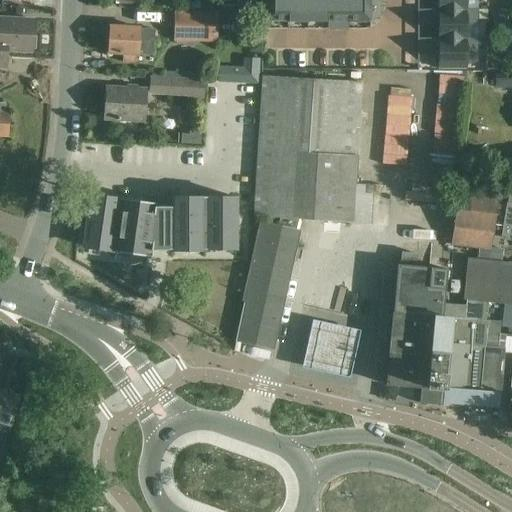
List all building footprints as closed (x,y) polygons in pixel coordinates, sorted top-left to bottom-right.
[(148,0),(140,0),(139,9),(161,13),(162,3),(148,0)] [(259,0),(235,0),(236,11),(260,11),(259,0)] [(306,22),(306,21),(308,21),(308,22),(311,22),(311,21),(324,21),(324,22),(327,22),(327,21),(349,21),(349,22),(352,22),(352,21),(365,21),(365,22),(368,22),(368,21),(370,21),(369,0),(265,0),(265,21),(287,21),(287,22),(290,22),(290,21),(303,21),(303,22),(306,22)] [(438,0),(438,9),(438,10),(466,10),(466,9),(465,0),(438,0)] [(466,24),(478,24),(478,9),(466,9),(466,10),(438,10),(438,9),(417,9),(417,12),(418,12),(418,24),(417,24),(417,26),(438,26),(438,38),(438,39),(466,39),(466,38),(466,24)] [(511,10),(501,10),(500,33),(511,33),(511,10)] [(174,12),(174,42),(217,43),(218,13),(174,12)] [(31,51),(31,48),(34,48),(35,35),(31,35),(32,19),(0,17),(0,67),(5,67),(6,50),(31,51)] [(107,53),(123,54),(122,63),(135,64),(136,55),(137,55),(137,54),(152,55),(154,30),(139,29),(139,28),(108,26),(107,53)] [(465,69),(466,53),(478,53),(478,38),(466,38),(466,39),(438,39),(438,38),(417,38),(417,41),(418,41),(418,52),(417,52),(417,55),(438,55),(438,69),(465,69)] [(245,83),(257,83),(258,71),(258,68),(242,67),(241,82),(245,83)] [(511,72),(466,72),(466,94),(511,95),(511,72)] [(204,80),(149,77),(148,96),(188,98),(188,101),(203,102),(204,80)] [(261,77),(252,217),(370,225),(372,194),(364,194),(364,186),(355,186),(362,83),(261,77)] [(104,87),(102,119),(144,121),(145,89),(104,87)] [(134,151),(134,137),(122,137),(123,152),(134,151)] [(457,192),(450,244),(489,249),(495,197),(457,192)] [(236,200),(93,196),(77,254),(237,254),(236,200)] [(511,218),(504,217),(497,216),(495,230),(502,231),(501,237),(511,239),(511,218)] [(244,305),(237,341),(272,349),(297,232),(257,223),(240,304),(244,305)] [(442,387),(449,317),(440,316),(445,268),(414,265),(415,254),(399,253),(398,264),(396,264),(396,266),(384,265),(373,379),(385,380),(384,383),(419,386),(417,403),(440,405),(442,387)] [(482,303),(511,306),(511,263),(467,259),(462,301),(464,301),(482,303)] [(462,319),(480,320),(482,303),(464,301),(464,304),(462,319)] [(449,317),(462,319),(464,304),(441,302),(440,316),(449,317)] [(442,387),(477,391),(482,342),(484,321),(480,320),(462,319),(449,317),(442,387)] [(360,331),(312,321),(302,369),(349,379),(360,331)] [(482,342),(477,391),(498,393),(502,349),(499,348),(500,343),(482,342)] [(27,375),(32,361),(22,357),(17,372),(27,375)] [(20,397),(2,391),(0,396),(0,430),(7,433),(20,397)]
